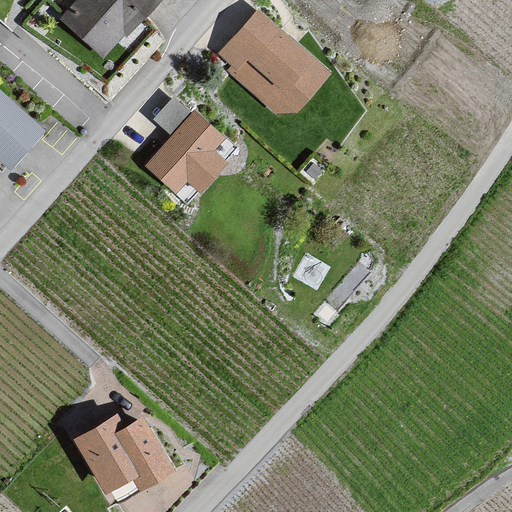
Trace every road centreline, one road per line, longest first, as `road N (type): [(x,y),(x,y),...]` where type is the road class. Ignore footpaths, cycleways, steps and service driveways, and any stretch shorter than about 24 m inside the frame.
road 1 (residential): [(511,143),(415,276),(199,511)]
road 2 (residential): [(0,250),(223,0)]
